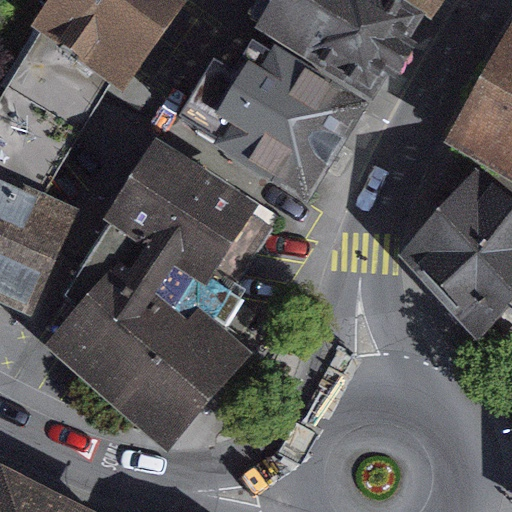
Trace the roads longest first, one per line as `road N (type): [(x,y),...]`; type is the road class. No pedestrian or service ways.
road 1 (residential): [(0,369),(15,361),(237,0)]
road 2 (secondary): [(484,0),(371,215),(359,298),(366,385)]
road 3 (secondary): [(294,493),(184,491),(84,462),(0,424)]
road 4 (secondary): [(462,511),(470,484),(460,430),(420,393),(366,385)]
road 5 (secondary): [(366,385),(343,392),(307,424),(296,445),(294,493)]
